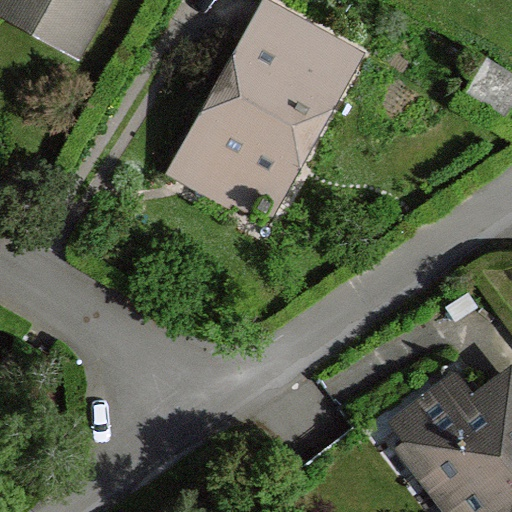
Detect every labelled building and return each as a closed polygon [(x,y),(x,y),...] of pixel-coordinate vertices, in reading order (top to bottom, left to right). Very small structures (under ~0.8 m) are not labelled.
[(3,0),(0,5),(0,10),(72,50),(99,0),(3,0)] [(268,13),(212,110),(222,116),(194,168),(256,204),(253,217),(258,222),(351,58),(268,13)] [(500,114),(511,95),(511,78),(486,64),(468,94),(500,114)] [(222,116),(212,110),(180,162),(194,168),(222,116)] [(426,471),(453,506),(472,493),(488,511),(497,511),(511,501),(511,379),(485,402),(487,413),(467,415),(466,402),(454,387),(404,424),(433,464),(426,471)] [(332,511),(377,511),(399,495),(360,443),(310,481),(332,511)] [(488,511),(472,493),(453,506),(457,511),(488,511)]
